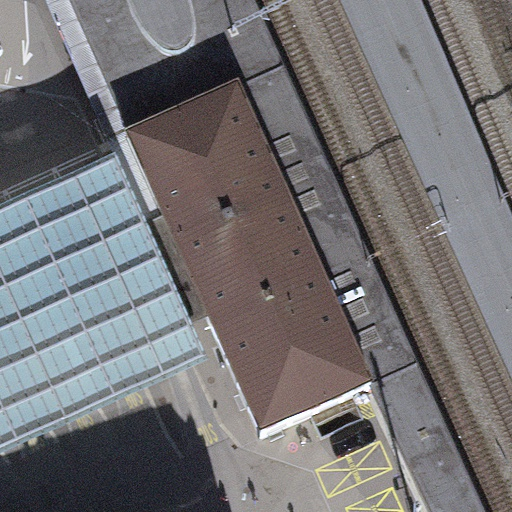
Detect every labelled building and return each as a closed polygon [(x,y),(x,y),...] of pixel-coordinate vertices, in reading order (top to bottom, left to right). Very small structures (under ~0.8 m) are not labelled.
[(72,0),(129,142),(166,125),(238,93),(285,72),(252,0),(72,0)] [(337,0),(490,334),(511,381),(511,221),(418,0),(337,0)] [(427,511),(483,511),(285,72),(238,93),(335,311),(348,306),(370,354),(357,360),(371,391),(427,511)] [(166,125),(129,142),(178,254),(261,440),(371,391),(357,360),(370,354),(348,306),(335,311),(238,93),(166,125)] [(0,464),(208,370),(116,164),(0,215),(0,464)]
